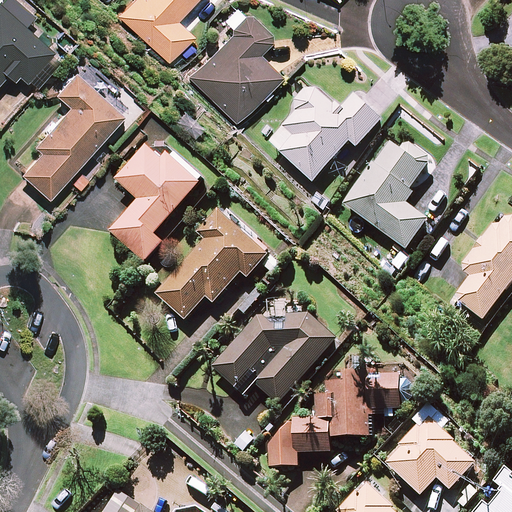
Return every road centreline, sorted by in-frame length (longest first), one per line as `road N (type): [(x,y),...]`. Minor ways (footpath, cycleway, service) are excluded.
road 1 (residential): [(0,277),(26,275),(76,332),(70,407)]
road 2 (residential): [(473,98),(401,56),(386,41),(382,16)]
